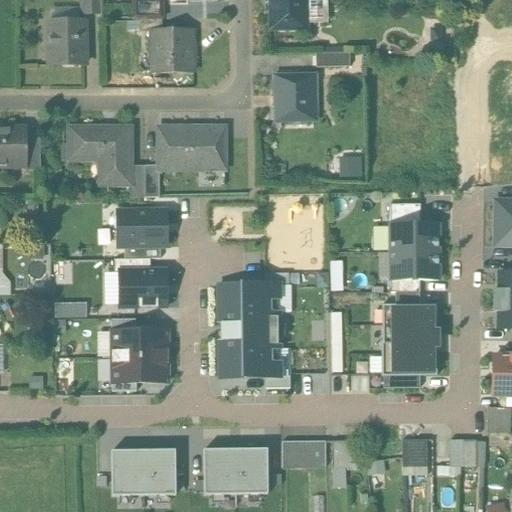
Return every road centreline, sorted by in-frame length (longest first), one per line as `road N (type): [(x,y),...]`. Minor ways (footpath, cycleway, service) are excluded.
road 1 (residential): [(192,411),(457,406),(464,389),(467,202)]
road 2 (residential): [(0,102),(233,100),(242,88),(240,0)]
road 3 (residential): [(511,47),(470,49),(467,202)]
road 4 (residential): [(0,411),(192,411)]
road 5 (residential): [(192,411),(191,261)]
